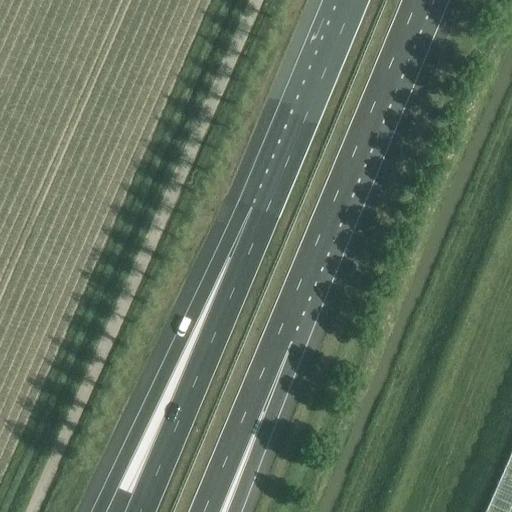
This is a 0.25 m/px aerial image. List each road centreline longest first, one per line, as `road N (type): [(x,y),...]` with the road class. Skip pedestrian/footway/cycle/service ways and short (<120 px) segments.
road 1 (unclassified): [(33,511),(257,0)]
road 2 (motorway): [(277,338),(417,0)]
road 3 (motorway): [(263,218),(98,511)]
road 4 (motorway): [(263,218),(139,511)]
road 5 (motorway): [(353,0),(263,218)]
road 6 (motorway): [(204,511),(277,338)]
road 7 (motorway): [(222,511),(277,338)]
